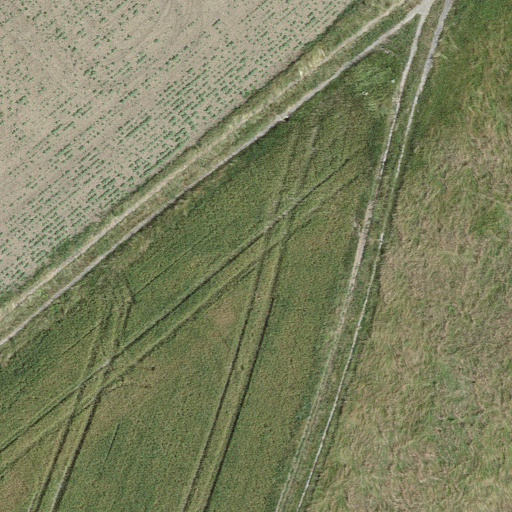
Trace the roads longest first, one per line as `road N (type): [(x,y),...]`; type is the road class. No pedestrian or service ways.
road 1 (track): [(421,0),(0,334)]
road 2 (track): [(445,0),(282,511)]
